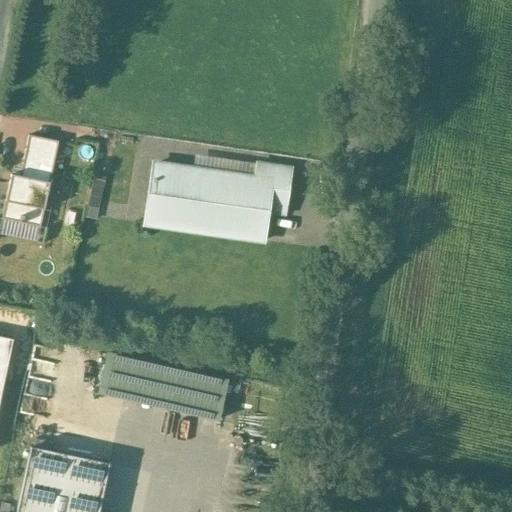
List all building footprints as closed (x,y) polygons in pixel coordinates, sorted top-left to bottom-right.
[(58,142),(28,136),(19,177),(10,175),(1,219),(39,228),(58,142)] [(255,179),(153,165),(145,224),(262,241),(266,211),(283,214),(290,169),(258,164),(255,179)] [(0,396),(12,339),(0,336),(0,396)] [(226,380),(108,353),(99,393),(217,420),(226,380)] [(98,511),(109,463),(30,447),(16,511),(98,511)]
